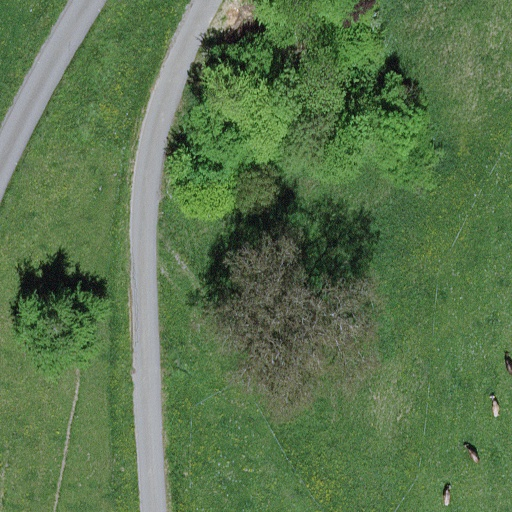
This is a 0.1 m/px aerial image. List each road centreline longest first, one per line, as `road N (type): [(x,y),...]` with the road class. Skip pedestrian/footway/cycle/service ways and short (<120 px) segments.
road 1 (track): [(211,0),(154,143),(144,321),(153,511)]
road 2 (unclassified): [(102,0),(11,141),(0,173)]
